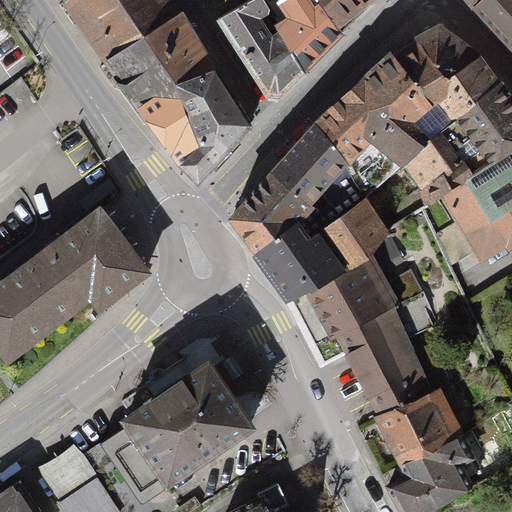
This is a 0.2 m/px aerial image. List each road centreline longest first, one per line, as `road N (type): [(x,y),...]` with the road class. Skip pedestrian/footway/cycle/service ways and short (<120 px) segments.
road 1 (residential): [(363,511),(265,317),(213,278)]
road 2 (secondary): [(26,0),(176,219)]
road 3 (secondary): [(187,273),(145,329),(0,444)]
road 4 (residential): [(274,134),(412,0)]
road 5 (residential): [(191,0),(274,134)]
road 6 (residential): [(190,221),(274,134)]
